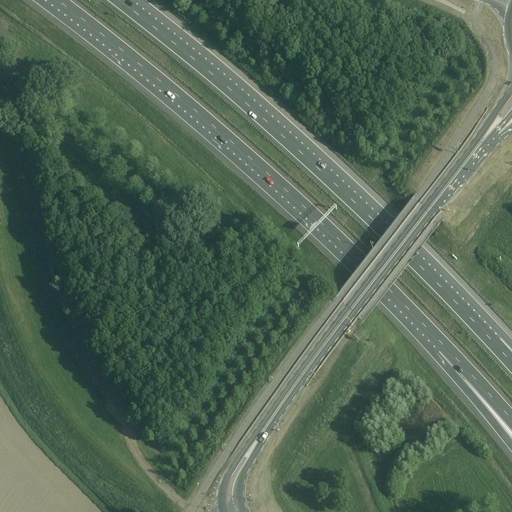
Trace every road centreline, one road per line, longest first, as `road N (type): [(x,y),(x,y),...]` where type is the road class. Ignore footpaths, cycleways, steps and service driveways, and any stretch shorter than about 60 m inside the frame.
road 1 (motorway): [(54,0),(286,190),(444,345)]
road 2 (primary): [(511,86),(343,304),(247,444),(223,485),(224,511)]
road 3 (motorway): [(492,340),(316,161),(123,0)]
road 4 (primary): [(241,508),(240,482),(255,453),(495,131)]
